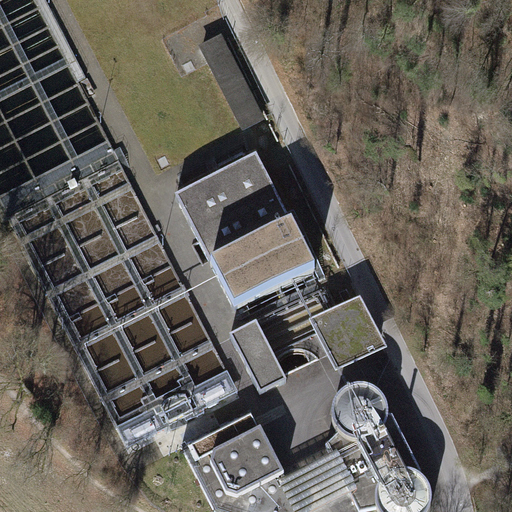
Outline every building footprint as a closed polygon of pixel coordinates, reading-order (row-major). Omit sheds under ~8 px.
[(244,136),(266,124),(221,38),(199,50),(244,136)] [(292,229),(257,158),(173,201),(209,272),(233,320),(317,277),(292,229)] [(333,372),(383,348),(356,295),(307,321),(333,372)] [(256,396),(282,382),(252,324),(226,337),(256,396)] [(381,387),(382,369),(346,368),(346,387),(381,387)] [(348,498),(355,511),(426,511),(427,510),(428,504),(427,497),(425,491),(420,484),(417,482),(415,480),(418,477),(388,419),(386,420),(386,415),(385,411),(382,404),(379,400),(373,395),(365,391),(355,390),(346,392),(341,394),(336,399),(331,406),(329,411),(328,417),(329,423),(331,430),(334,435),(322,447),(328,458),(348,498)] [(249,418),(246,412),(177,448),(180,454),(188,469),(209,511),(297,511),(282,482),(280,479),(257,433),(249,418)] [(348,498),(328,458),(282,482),(297,511),(321,511),(323,511),(348,498)]
